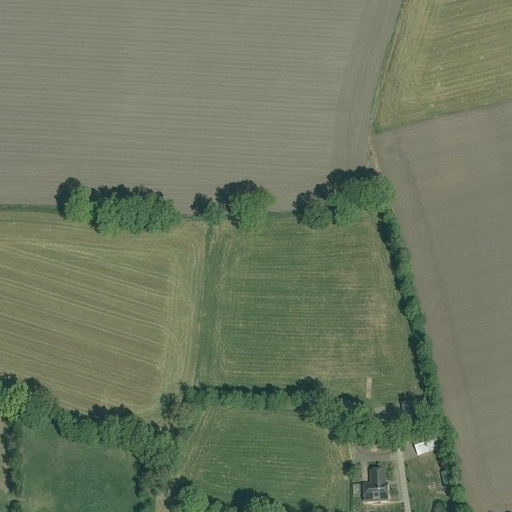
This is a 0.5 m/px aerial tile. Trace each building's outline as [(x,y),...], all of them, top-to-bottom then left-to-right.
[(350,372),(367,372),(367,350),(350,350),(350,372)] [(370,399),(369,378),(333,380),(333,385),(329,385),(329,401),(370,399)] [(371,430),(375,416),(346,407),(342,422),(371,430)] [(418,457),(438,450),(432,433),(412,440),(418,457)] [(365,504),(380,503),(388,502),(387,485),(385,485),(384,472),(371,473),(371,486),(364,487),(365,504)]
